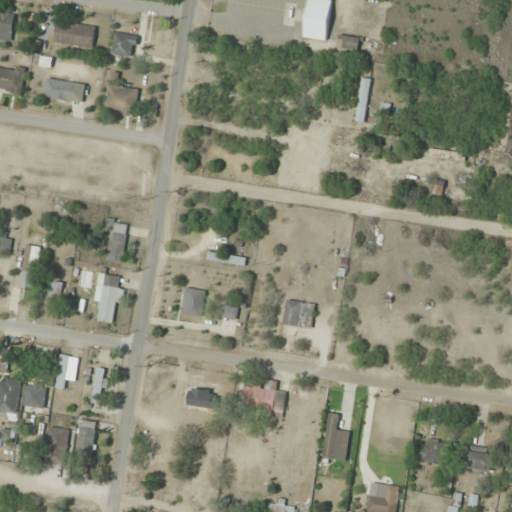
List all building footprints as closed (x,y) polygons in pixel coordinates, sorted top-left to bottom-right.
[(332,0),(331,0),(308,0),(304,39),(327,42),(332,0)] [(0,39),(13,41),(15,11),(0,9),(0,39)] [(56,23),(54,44),(95,48),(97,27),(56,23)] [(138,36),(115,31),(111,53),(134,58),(138,36)] [(358,51),(359,37),(339,35),(338,48),(358,51)] [(0,92),(21,96),(26,70),(0,65),(0,92)] [(365,123),(370,80),(361,79),(356,121),(365,123)] [(85,84),(47,80),(46,98),(84,101),(85,84)] [(135,116),(140,90),(110,85),(105,111),(135,116)] [(464,163),(465,155),(431,149),(429,156),(464,163)] [(444,182),(434,180),(432,198),(442,199),(444,182)] [(129,225),(108,222),(102,260),(123,263),(129,225)] [(0,253),(9,256),(12,241),(0,237),(0,253)] [(34,291),(41,248),(26,245),(19,289),(34,291)] [(247,260),(209,250),(207,258),(244,268),(247,260)] [(100,302),(98,322),(114,324),(115,304),(121,304),(123,277),(98,275),(96,302),(100,302)] [(49,316),(55,318),(66,286),(50,280),(42,304),(52,308),(49,316)] [(203,317),(206,291),(185,289),(182,315),(203,317)] [(315,305),(286,302),(283,326),(312,329),(315,305)] [(223,319),(237,319),(237,308),(223,308),(223,319)] [(64,389),(65,379),(74,380),(78,357),(61,355),(56,388),(64,389)] [(91,400),(101,403),(107,378),(97,375),(91,400)] [(0,382),(0,416),(16,419),(22,381),(1,378),(0,382)] [(244,384),(242,412),(287,414),(289,386),(244,384)] [(24,408),(45,408),(45,385),(24,385),(24,408)] [(323,458),(346,461),(350,430),(339,428),(341,416),(329,414),(323,458)] [(94,423),(78,423),(78,457),(94,457),(94,423)] [(45,464),(65,466),(69,430),(50,428),(45,464)] [(420,462),(447,467),(451,445),(423,441),(420,462)] [(468,470),(491,473),(494,455),(471,452),(468,470)] [(396,511),(400,487),(388,486),(387,498),(369,496),(367,511),(396,511)]
